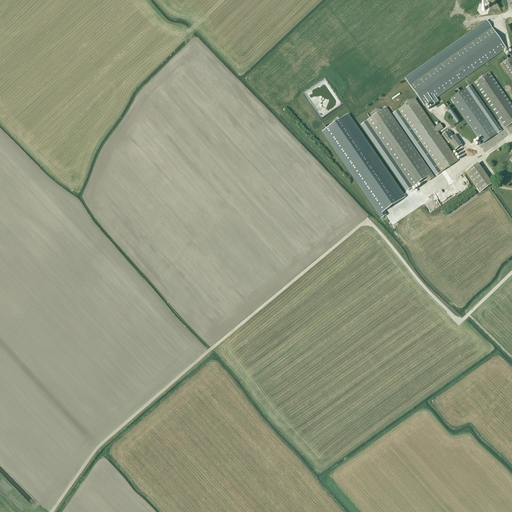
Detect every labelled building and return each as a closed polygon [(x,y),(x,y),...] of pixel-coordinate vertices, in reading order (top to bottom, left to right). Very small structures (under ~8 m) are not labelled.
[(424,106),(506,48),(491,28),(410,86),(424,106)] [(511,81),(511,56),(511,57),(500,65),(511,81)] [(505,128),(511,123),(511,105),(489,72),(474,83),(505,128)] [(482,144),(497,134),(491,126),(466,89),(451,99),(482,144)] [(434,128),(414,99),(398,110),(441,173),(458,161),(438,132),(443,128),(440,124),(434,128)] [(434,177),(386,108),(381,111),(379,109),(370,115),(372,117),(366,121),(412,188),(425,179),(428,182),(434,177)] [(347,116),(322,133),(381,219),(385,216),(383,213),(404,198),(347,116)] [(451,138),(447,131),(442,135),(448,144),(450,142),(455,150),(462,145),(455,135),(451,138)] [(480,193),(492,184),(478,163),(465,172),(480,193)] [(440,205),(459,195),(453,183),(439,190),(440,194),(436,196),(440,205)]
